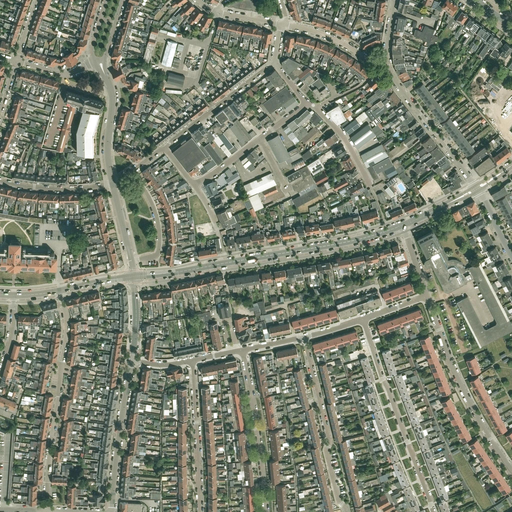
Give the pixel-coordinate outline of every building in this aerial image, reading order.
[(447,9),(452,2),(452,1),(450,0),(449,0),(445,0),(441,7),(443,8),(444,7),(447,9)] [(192,4),(188,1),(182,8),(183,9),(180,13),(179,13),(176,17),(177,18),(192,4)] [(301,1),(289,5),(288,5),(290,10),(300,7),(300,5),(302,4),(301,1)] [(399,6),(407,8),(410,9),(411,6),(408,5),(408,3),(400,1),(399,6)] [(139,8),(140,6),(128,2),(126,7),(137,10),(137,8),(138,7),(139,8)] [(450,16),(451,14),(452,15),(458,6),(455,5),(456,4),(454,2),(453,3),(452,2),(447,9),(445,12),(450,16)] [(179,20),(181,18),(183,16),(182,16),(183,16),(185,17),(195,7),(192,4),(177,18),(179,20)] [(18,9),(18,12),(25,14),(26,10),(14,5),(14,7),(18,9)] [(407,8),(399,6),(397,10),(406,13),(407,10),(412,13),(412,14),(416,15),(415,16),(420,18),(422,14),(417,12),(413,10),(410,9),(407,8)] [(94,16),(95,12),(95,11),(84,7),(83,10),(87,11),(86,14),(94,16)] [(137,10),(126,7),(125,12),(137,16),(137,14),(136,13),(137,10)] [(189,22),(190,23),(199,10),(196,8),(190,16),(192,17),(189,22)] [(199,10),(190,23),(192,24),(195,20),(197,21),(203,13),(199,10)] [(25,14),(18,12),(14,11),(13,13),(9,12),(9,14),(11,15),(23,19),(25,14)] [(306,17),(304,11),(299,12),(291,14),(292,14),(293,19),(296,18),(297,20),(301,20),(301,18),(306,17)] [(314,13),(314,15),(311,22),(316,24),(320,12),(317,11),(316,13),(314,13)] [(125,12),(124,17),(131,19),(134,20),(134,17),(135,17),(136,17),(137,16),(125,12)] [(453,17),(452,18),(448,23),(446,26),(448,28),(450,26),(452,27),(455,23),(456,23),(457,23),(458,22),(461,24),(467,16),(467,15),(465,14),(464,14),(462,12),(456,19),(453,17)] [(81,18),(92,22),(93,20),(94,16),(86,14),(85,17),(82,16),(81,18)] [(199,28),(201,29),(208,16),(204,14),(200,23),(202,24),(199,28)] [(324,16),(323,18),(320,25),(325,27),(329,15),(326,14),(325,16),(324,16)] [(14,21),(21,23),(21,24),(23,19),(11,15),(10,16),(15,18),(14,21)] [(325,27),(329,29),(333,19),(330,18),(331,16),(329,15),(325,27)] [(208,27),(212,18),(208,16),(201,29),(203,30),(206,26),(208,27)] [(395,22),(406,24),(407,18),(396,16),(395,22)] [(34,22),(47,27),(48,24),(44,23),(45,21),(42,20),(35,17),(34,22)] [(133,24),(130,22),(131,19),(124,17),(123,20),(123,21),(125,21),(124,25),(129,27),(129,26),(132,27),(133,24)] [(465,27),(468,29),(474,20),(473,20),(474,19),(472,18),(471,19),(469,17),(464,23),(463,23),(459,28),(457,31),(459,33),(463,27),(464,28),(465,27)] [(90,27),(92,22),(81,18),(80,21),(83,22),(82,25),(90,27)] [(330,29),(335,31),(338,24),(340,19),(341,19),(338,18),(337,20),(335,19),(330,29)] [(339,33),(343,35),(347,28),(349,23),(350,22),(351,19),(349,18),(346,23),(346,22),(345,25),(343,24),(342,26),(339,33)] [(339,33),(342,26),(343,24),(342,23),(343,21),(340,19),(338,24),(335,31),(339,33)] [(475,21),(474,20),(468,29),(465,32),(469,35),(468,37),(470,38),(471,36),(470,36),(473,33),(479,24),(477,22),(475,20),(475,21)] [(406,24),(395,22),(394,28),(394,29),(403,31),(405,31),(406,24)] [(343,35),(348,37),(352,28),(350,27),(351,25),(349,23),(347,28),(343,35)] [(82,31),(89,33),(91,28),(90,28),(90,27),(82,25),(80,24),(79,27),(82,28),(82,31)] [(20,29),(7,25),(7,27),(12,29),(11,31),(18,34),(20,29)] [(128,27),(129,27),(124,25),(123,29),(121,28),(120,29),(119,32),(126,34),(127,31),(131,32),(132,28),(128,27)] [(477,39),(485,28),(483,27),(483,26),(482,25),(481,25),(480,25),(475,32),(478,34),(475,38),(473,42),(474,43),(477,39)] [(429,42),(434,30),(424,26),(422,31),(415,29),(413,35),(416,36),(415,36),(429,42)] [(484,41),(485,39),(490,32),(489,32),(490,31),(488,29),(487,30),(485,28),(477,39),(479,41),(480,38),(484,41)] [(371,30),(373,35),(376,42),(380,42),(380,34),(380,32),(375,32),(373,29),(371,30)] [(367,35),(369,37),(372,44),(376,42),(373,35),(371,30),(369,32),(370,34),(367,35)] [(119,32),(117,37),(129,40),(130,39),(128,38),(129,35),(126,34),(119,32)] [(486,44),(481,51),(483,53),(495,36),(494,35),(494,34),(492,32),(491,33),(484,42),(486,44)] [(372,44),(369,37),(367,35),(366,35),(365,33),(362,34),(368,46),(372,44)] [(16,38),(4,34),(4,36),(9,38),(8,41),(15,43),(16,38)] [(368,46),(362,34),(360,35),(361,38),(358,43),(366,49),(368,46)] [(304,45),(306,37),(301,36),(299,44),(298,49),(298,51),(297,53),(299,54),(301,47),(304,48),(304,45)] [(483,53),(481,56),(483,57),(489,48),(491,49),(494,46),(499,39),(495,36),(483,53)] [(168,40),(167,44),(161,64),(171,66),(177,43),(168,40)] [(490,54),(497,60),(501,54),(505,57),(511,48),(505,43),(501,49),(500,48),(500,47),(501,46),(501,45),(500,45),(501,43),(500,42),(500,41),(500,40),(490,54)] [(322,43),(317,41),(314,48),(313,50),(315,51),(314,53),(317,54),(319,50),(322,43)] [(126,45),(116,42),(115,47),(126,50),(127,48),(125,48),(126,45)] [(148,63),(153,44),(148,42),(143,61),(148,63)] [(85,50),(86,45),(78,43),(76,50),(75,51),(80,53),(81,52),(82,49),(85,50)] [(322,54),(323,52),(326,44),(322,43),(319,50),(317,54),(319,55),(320,53),(322,54)] [(326,44),(323,52),(322,54),(324,55),(323,57),(326,58),(331,46),(326,44)] [(33,51),(30,58),(35,59),(39,47),(37,46),(35,51),(33,51)] [(332,55),(335,48),(331,46),(326,58),(325,60),(325,61),(327,62),(328,59),(329,57),(331,58),(332,55)] [(26,57),(30,58),(33,51),(25,48),(23,54),(26,54),(26,57)] [(124,53),(124,51),(114,48),(113,53),(120,55),(125,57),(126,54),(124,53)] [(42,53),(40,61),(44,62),(48,50),(46,49),(44,54),(42,53)] [(68,49),(66,50),(73,63),(78,60),(76,57),(79,55),(80,53),(75,51),(73,52),(73,51),(70,53),(68,49)] [(341,52),(337,49),(333,56),(332,58),(334,59),(332,61),(335,63),(337,59),(341,52)] [(61,59),(61,64),(62,64),(66,62),(68,66),(73,63),(66,50),(65,50),(67,54),(63,57),(63,58),(61,59)] [(46,63),(51,64),(53,57),(54,52),(51,51),(51,53),(49,52),(46,63)] [(340,63),(341,61),(345,54),(341,52),(337,59),(335,63),(337,64),(338,62),(340,63)] [(118,62),(120,55),(113,53),(111,58),(114,58),(112,62),(113,63),(118,62)] [(345,63),(349,56),(345,54),(341,61),(340,63),(342,64),(341,66),(343,67),(345,63)] [(348,68),(349,66),(350,66),(354,59),(349,56),(345,63),(343,67),(345,69),(346,67),(348,68)] [(53,57),(51,64),(55,65),(56,63),(59,64),(61,64),(61,59),(60,59),(53,57)] [(245,69),(244,70),(248,76),(252,73),(243,62),(240,57),(238,59),(245,69)] [(282,61),(282,66),(293,79),(298,76),(305,83),(299,88),(306,94),(311,89),(307,85),(314,79),(312,77),(310,74),(312,72),(313,70),(307,67),(303,70),(298,65),(300,63),(288,57),(282,61)] [(252,64),(250,66),(245,60),(243,62),(252,73),(256,70),(252,64)] [(355,60),(350,66),(349,68),(350,70),(349,71),(351,73),(354,69),(359,63),(355,60)] [(111,70),(114,75),(123,71),(127,68),(126,66),(122,68),(120,65),(119,66),(118,64),(118,62),(113,63),(113,65),(115,68),(111,70)] [(351,73),(353,75),(354,73),(356,74),(358,72),(363,65),(359,62),(359,63),(354,69),(351,73)] [(358,72),(356,74),(358,76),(357,77),(359,79),(362,75),(367,69),(367,68),(363,65),(358,72)] [(244,79),(248,76),(244,70),(242,72),(237,66),(235,67),(244,79)] [(237,75),(236,77),(240,82),(244,79),(235,67),(233,69),(237,75)] [(127,68),(123,71),(114,75),(117,81),(120,79),(122,82),(124,83),(127,79),(126,79),(125,76),(126,76),(124,73),(125,72),(125,73),(129,71),(127,69),(127,68)] [(270,79),(278,73),(275,69),(262,79),(263,81),(266,79),(267,81),(270,79)] [(362,75),(359,79),(361,80),(362,79),(363,80),(365,78),(370,72),(367,69),(362,75)] [(502,69),(497,76),(500,78),(505,71),(502,69)] [(24,79),(26,71),(22,70),(21,72),(18,71),(16,79),(20,81),(21,78),(24,79)] [(169,72),(166,82),(182,86),(185,76),(169,72)] [(236,77),(234,78),(229,72),(227,74),(236,85),(240,82),(236,77)] [(31,73),(27,85),(29,85),(29,84),(30,84),(32,84),(35,74),(31,73)] [(265,85),(267,87),(273,83),(280,77),(278,73),(270,79),(271,81),(265,85)] [(225,76),(229,81),(227,83),(232,89),(236,85),(227,74),(225,76)] [(378,79),(375,75),(367,82),(369,84),(365,87),(367,89),(378,79)] [(45,88),(47,89),(50,79),(46,77),(42,89),(44,90),(44,89),(45,88)] [(273,83),(267,87),(269,89),(274,85),(275,86),(283,80),(280,77),(273,83)] [(324,84),(319,78),(310,84),(314,89),(312,90),(320,101),(323,99),(323,98),(324,99),(327,96),(330,93),(325,87),(326,86),(325,84),(324,84)] [(127,87),(132,89),(134,81),(127,79),(124,83),(124,84),(128,85),(127,87)] [(231,90),(227,84),(224,80),(222,82),(220,79),(218,81),(227,93),(231,90)] [(378,79),(367,89),(368,90),(372,87),(374,88),(381,82),(378,79)] [(412,82),(410,80),(409,79),(402,81),(406,87),(412,82)] [(53,91),(54,91),(56,92),(60,81),(55,80),(51,92),(53,92),(53,91)] [(271,93),(273,96),(278,92),(277,91),(286,84),(283,80),(275,86),(276,88),(275,89),(274,91),(271,93)] [(220,89),(219,90),(223,96),(227,93),(218,81),(216,83),(220,89)] [(369,101),(377,94),(389,86),(386,82),(375,90),(377,92),(367,99),(368,101),(369,101)] [(418,94),(426,88),(423,83),(415,90),(418,94)] [(212,86),(210,87),(219,99),(223,96),(219,90),(217,91),(212,86)] [(262,104),(269,112),(270,114),(281,105),(286,112),(299,103),(286,86),(278,92),(273,96),(267,100),(265,101),(262,104)] [(387,94),(392,90),(389,86),(377,94),(369,101),(370,103),(381,95),(383,93),(384,94),(385,96),(387,94)] [(210,96),(215,102),(219,99),(210,87),(208,89),(212,95),(210,96)] [(421,98),(429,92),(426,88),(418,94),(421,98)] [(84,96),(81,95),(67,91),(64,99),(66,99),(67,100),(68,99),(71,100),(70,101),(79,104),(78,106),(79,106),(82,107),(86,108),(86,109),(87,106),(95,109),(96,107),(99,108),(99,109),(101,110),(104,102),(89,98),(89,97),(87,96),(84,96)] [(145,96),(146,94),(144,93),(136,91),(135,95),(134,95),(134,96),(147,99),(148,97),(145,96)] [(385,103),(396,95),(393,91),(388,94),(381,99),(382,100),(381,101),(383,103),(384,102),(385,103)] [(429,92),(421,98),(424,102),(432,96),(429,92)] [(248,102),(242,95),(238,98),(246,108),(250,105),(248,102)] [(388,108),(399,99),(396,95),(385,103),(384,102),(383,103),(381,101),(380,100),(364,112),(368,116),(371,121),(388,108)] [(29,100),(16,96),(15,101),(27,104),(29,100)] [(432,96),(424,102),(427,106),(435,100),(432,96)] [(198,97),(196,98),(205,110),(209,106),(205,101),(203,102),(198,97)] [(198,106),(197,107),(201,113),(205,110),(196,98),(194,100),(198,106)] [(247,109),(246,108),(238,98),(234,101),(240,108),(242,107),(244,110),(247,109)] [(133,100),(131,104),(144,108),(145,106),(143,105),(143,103),(133,100)] [(388,116),(403,105),(401,103),(402,102),(401,101),(400,101),(399,100),(392,106),(394,108),(388,112),(390,114),(388,116)] [(435,100),(427,106),(430,110),(438,104),(435,100)] [(27,104),(15,101),(13,105),(21,107),(21,106),(26,107),(26,108),(33,110),(34,107),(27,104)] [(233,102),(229,105),(232,109),(237,116),(241,113),(233,102)] [(190,103),(188,104),(197,116),(201,113),(197,107),(195,109),(190,103)] [(266,114),(269,112),(262,104),(262,103),(259,105),(266,114)] [(62,129),(56,150),(63,151),(64,147),(69,131),(70,128),(70,127),(76,107),(70,104),(70,105),(63,126),(62,129)] [(197,116),(188,104),(186,106),(190,112),(188,113),(193,119),(197,116)] [(338,104),(325,112),(337,124),(346,118),(344,114),(343,113),(340,107),(338,104)] [(398,115),(406,109),(403,104),(403,105),(388,116),(390,118),(392,116),(396,113),(398,115)] [(438,104),(430,110),(433,114),(441,108),(438,104)] [(21,107),(13,105),(12,110),(25,113),(25,111),(20,109),(21,107)] [(236,117),(237,116),(234,112),(233,113),(227,106),(223,110),(228,117),(230,119),(231,120),(232,120),(236,117)] [(122,108),(121,113),(133,116),(134,114),(132,113),(132,111),(122,108)] [(441,108),(433,114),(437,118),(444,112),(441,108)] [(308,118),(314,113),(312,110),(309,112),(309,111),(309,112),(307,109),(298,118),(297,117),(294,120),(299,126),(302,124),(308,118)] [(94,154),(94,135),(94,133),(94,130),(100,112),(92,111),(85,110),(84,115),(83,115),(82,122),(81,121),(80,128),(79,128),(79,133),(80,133),(79,140),(80,140),(79,147),(80,147),(79,152),(94,154)] [(187,114),(185,116),(181,110),(179,111),(188,123),(192,120),(187,114)] [(211,127),(219,136),(222,133),(219,129),(225,124),(223,121),(228,117),(223,110),(215,115),(220,121),(217,123),(216,123),(211,127)] [(401,121),(410,114),(407,110),(399,116),(398,116),(391,120),(394,124),(399,120),(400,122),(401,121)] [(444,112),(437,118),(440,122),(448,116),(446,113),(448,112),(446,110),(444,112)] [(176,113),(181,119),(179,120),(184,126),(188,123),(179,111),(176,113)] [(262,112),(260,113),(269,125),(273,122),(267,115),(265,116),(262,112)] [(260,121),(265,128),(269,125),(260,113),(257,115),(261,120),(260,121)] [(403,126),(406,124),(413,118),(410,114),(401,121),(402,123),(399,126),(401,128),(403,126)] [(19,120),(20,117),(11,115),(9,119),(25,124),(25,122),(19,120)] [(184,126),(179,120),(178,122),(173,116),(171,118),(180,129),(184,126)] [(312,122),(315,125),(322,119),(318,116),(312,122)] [(120,117),(118,122),(130,125),(131,123),(129,122),(130,120),(120,117)] [(255,117),(250,121),(254,126),(259,122),(255,117)] [(449,117),(441,124),(444,128),(452,121),(449,117)] [(180,129),(171,118),(169,119),(173,125),(171,127),(176,132),(180,129)] [(349,124),(348,122),(342,126),(348,134),(360,125),(359,123),(355,119),(349,124)] [(411,129),(418,123),(414,119),(407,124),(404,127),(403,126),(401,128),(400,129),(403,132),(409,126),(411,129)] [(293,132),(294,132),(299,126),(294,120),(293,120),(287,125),(293,132)] [(444,128),(447,132),(455,126),(454,123),(455,122),(454,120),(452,121),(444,128)] [(11,121),(10,126),(24,132),(25,129),(18,126),(19,124),(11,121)] [(170,128),(168,129),(164,123),(162,125),(171,136),(174,133),(170,128)] [(375,134),(372,130),(372,129),(372,128),(368,123),(350,137),(357,148),(367,140),(375,134)] [(294,132),(300,139),(308,132),(302,124),(299,126),(294,132)] [(372,128),(375,133),(381,129),(377,124),(375,126),(372,128)] [(457,124),(455,126),(447,132),(451,136),(459,130),(457,127),(459,126),(457,124)] [(162,134),(167,139),(171,136),(162,125),(159,126),(160,127),(158,128),(162,134)] [(199,128),(209,142),(218,136),(216,133),(213,135),(210,131),(208,132),(203,125),(199,128)] [(23,134),(24,132),(10,126),(8,130),(17,134),(20,135),(21,133),(23,134)] [(223,160),(209,142),(199,128),(192,133),(197,141),(200,138),(203,141),(204,140),(207,144),(203,146),(217,165),(223,160)] [(426,132),(422,128),(415,133),(415,132),(411,135),(403,141),(406,145),(407,145),(409,148),(413,144),(411,142),(413,140),(413,139),(417,136),(419,138),(426,132)] [(155,129),(154,131),(163,142),(167,139),(162,134),(160,135),(155,129)] [(380,138),(385,134),(382,129),(376,133),(380,138)] [(16,136),(17,134),(8,130),(7,130),(5,134),(18,139),(19,137),(16,136)] [(451,136),(454,140),(462,134),(459,130),(451,136)] [(154,131),(152,132),(151,133),(156,139),(154,140),(158,146),(163,142),(154,131)] [(323,138),(316,144),(318,147),(324,142),(325,141),(328,145),(331,143),(338,138),(335,133),(324,140),(323,138)] [(18,139),(5,134),(4,139),(14,143),(17,144),(18,142),(21,143),(22,141),(18,139)] [(207,156),(190,134),(171,150),(188,172),(196,165),(207,156)] [(462,134),(454,140),(457,144),(465,138),(462,134)] [(299,151),(297,147),(288,152),(278,135),(267,141),(279,162),(285,159),(287,164),(301,156),(301,155),(299,151)] [(388,149),(386,146),(393,140),(391,137),(382,144),(386,150),(388,149)] [(433,141),(430,137),(422,143),(425,147),(433,141)] [(457,144),(460,148),(468,142),(465,138),(457,144)] [(14,143),(4,139),(2,143),(15,148),(15,146),(13,145),(14,143)] [(428,151),(436,144),(433,141),(425,147),(418,152),(421,156),(425,152),(426,152),(428,151)] [(471,146),(463,152),(466,156),(474,150),(472,147),(478,143),(477,141),(471,146)] [(123,145),(122,153),(126,155),(130,148),(131,146),(127,144),(124,142),(122,142),(122,145),(123,145)] [(460,148),(463,152),(471,146),(468,142),(460,148)] [(17,149),(15,148),(2,143),(0,148),(10,152),(11,149),(16,151),(17,149)] [(122,153),(123,145),(122,145),(118,145),(118,144),(115,143),(114,151),(118,151),(118,153),(122,153)] [(381,144),(360,155),(367,167),(388,156),(381,144)] [(343,145),(332,152),(336,157),(347,151),(343,145)] [(426,154),(426,153),(419,158),(421,161),(416,165),(421,171),(428,166),(435,161),(434,160),(443,154),(437,146),(430,151),(426,154)] [(471,164),(478,159),(479,160),(488,153),(484,147),(484,146),(478,151),(467,159),(471,164)] [(507,156),(511,152),(510,151),(506,146),(502,150),(507,156)] [(10,153),(5,151),(0,148),(0,154),(5,156),(9,158),(10,153)] [(134,150),(130,148),(126,155),(130,158),(137,153),(140,151),(138,149),(137,150),(135,149),(134,150)] [(498,153),(502,159),(505,157),(506,157),(507,156),(502,150),(500,148),(496,151),(498,153)] [(301,155),(301,156),(302,158),(304,161),(312,155),(309,149),(301,155)] [(254,150),(250,153),(246,156),(252,163),(260,156),(256,153),(253,151),(254,150)] [(137,153),(130,158),(131,158),(133,161),(135,159),(137,162),(141,159),(137,153)] [(488,153),(479,160),(473,165),(480,174),(496,163),(488,153)] [(496,161),(497,162),(498,162),(498,163),(502,159),(498,153),(493,157),(497,161),(496,161)] [(434,168),(447,158),(444,154),(436,160),(437,161),(434,163),(435,165),(432,167),(430,169),(431,171),(434,168)] [(257,167),(260,165),(265,162),(267,161),(265,157),(263,158),(257,163),(258,164),(256,166),(257,167)] [(319,157),(307,164),(313,174),(324,167),(319,157)] [(354,165),(350,157),(342,161),(347,169),(354,165)] [(389,157),(367,168),(374,180),(379,177),(377,173),(393,164),(389,157)] [(304,161),(302,158),(292,164),(296,170),(306,165),(304,161)] [(442,168),(450,162),(447,158),(434,168),(437,172),(442,168)] [(248,160),(243,164),(245,168),(247,166),(250,171),(255,168),(248,160)] [(150,166),(148,167),(142,172),(145,176),(144,177),(156,168),(158,166),(157,164),(154,166),(152,169),(150,166)] [(200,169),(200,168),(197,165),(196,165),(188,172),(191,175),(199,169),(200,169)] [(294,190),(299,192),(315,182),(306,165),(296,170),(286,176),(294,190)] [(382,171),(386,178),(398,172),(396,169),(393,165),(384,169),(385,170),(382,171)] [(446,178),(449,182),(451,181),(459,175),(456,171),(452,173),(450,169),(452,168),(450,165),(440,172),(442,175),(445,173),(448,177),(446,178)] [(156,168),(144,177),(147,181),(154,175),(156,174),(154,172),(157,170),(160,168),(158,166),(156,168)] [(358,172),(356,168),(347,172),(344,174),(340,176),(342,178),(343,178),(345,177),(345,179),(358,172)] [(12,179),(13,174),(8,172),(6,172),(3,170),(3,171),(0,169),(0,172),(2,173),(2,172),(8,174),(7,177),(12,179)] [(399,174),(406,183),(411,179),(407,175),(406,176),(403,171),(399,174)] [(240,178),(240,177),(237,172),(225,179),(229,185),(240,178)] [(420,183),(422,185),(435,175),(433,172),(420,183)] [(276,184),(271,173),(244,185),(248,195),(249,196),(258,192),(276,184)] [(314,178),(317,183),(327,178),(324,173),(321,175),(314,178)] [(96,182),(96,179),(95,178),(98,178),(97,174),(90,175),(90,179),(88,179),(89,183),(96,182)] [(154,175),(147,181),(150,184),(162,176),(160,174),(156,177),(154,175)] [(449,182),(441,188),(445,193),(461,185),(460,181),(462,179),(459,175),(451,181),(449,182)] [(162,176),(150,184),(151,185),(151,184),(154,188),(160,183),(159,182),(164,178),(162,176)] [(394,178),(386,184),(388,187),(396,181),(394,178)] [(184,179),(176,185),(179,190),(184,187),(188,185),(184,179)] [(333,186),(336,190),(348,183),(346,179),(333,186)] [(213,182),(205,185),(207,190),(208,190),(210,195),(217,191),(215,186),(216,185),(217,184),(216,182),(215,181),(213,182)] [(511,189),(511,182),(511,181),(500,188),(491,193),(494,199),(511,189)] [(292,199),(296,207),(318,195),(315,187),(317,186),(315,182),(299,192),(300,195),(292,199)] [(363,192),(361,189),(364,188),(361,182),(355,185),(354,183),(338,191),(340,195),(347,191),(348,193),(353,190),(354,193),(356,192),(357,195),(363,192)] [(324,183),(318,186),(321,192),(327,189),(324,183)] [(261,198),(266,196),(278,190),(276,184),(258,192),(261,198)] [(1,200),(0,203),(0,207),(2,208),(4,196),(6,196),(8,188),(4,187),(3,187),(0,200),(1,200)] [(384,189),(390,195),(391,198),(394,197),(395,196),(394,194),(394,193),(388,187),(384,189)] [(157,194),(159,198),(166,195),(165,193),(173,190),(172,188),(169,189),(157,194)] [(13,190),(9,205),(11,205),(13,200),(15,201),(18,191),(13,190)] [(92,196),(94,196),(95,200),(103,198),(102,194),(99,194),(98,191),(92,193),(92,196)] [(258,192),(249,196),(249,197),(253,207),(255,211),(264,206),(261,198),(258,192)] [(377,195),(378,196),(381,203),(387,200),(383,192),(377,195)] [(215,207),(223,204),(222,200),(225,198),(222,193),(216,196),(218,199),(212,201),(215,207)] [(253,207),(249,197),(249,196),(248,195),(242,197),(247,209),(253,207)] [(499,205),(508,201),(505,196),(496,201),(499,205)] [(398,203),(397,204),(394,197),(391,198),(392,201),(398,216),(401,215),(403,214),(404,213),(400,204),(398,203)] [(103,198),(95,200),(95,201),(93,201),(93,204),(90,204),(90,207),(104,203),(103,198)] [(174,198),(161,203),(163,208),(170,204),(170,203),(175,200),(174,198)] [(294,203),(292,199),(291,198),(289,200),(289,199),(284,201),(285,207),(289,205),(290,206),(292,205),(291,205),(294,203)] [(409,198),(406,199),(411,210),(414,209),(416,208),(417,207),(414,202),(412,203),(409,198)] [(370,207),(371,209),(371,211),(374,218),(376,218),(377,218),(379,218),(379,217),(379,215),(378,215),(377,212),(378,212),(377,210),(378,210),(379,208),(378,206),(376,201),(371,202),(373,207),(370,207)] [(398,216),(392,201),(390,202),(392,209),(386,211),(385,212),(387,216),(388,216),(391,215),(393,218),(394,218),(396,217),(398,216)] [(457,210),(458,210),(460,214),(472,208),(477,206),(474,201),(457,210)] [(510,205),(508,201),(499,205),(501,210),(510,205)] [(173,212),(172,209),(170,204),(163,208),(165,212),(165,214),(173,212)] [(348,225),(349,225),(350,226),(355,225),(354,224),(352,216),(351,212),(350,205),(347,206),(348,211),(349,211),(350,215),(349,215),(349,216),(347,217),(348,225)] [(365,206),(369,220),(374,218),(371,211),(369,212),(367,205),(365,206)] [(503,214),(511,209),(511,208),(510,205),(501,210),(503,214)] [(472,208),(460,214),(461,216),(466,214),(466,215),(469,213),(468,212),(470,212),(471,214),(479,210),(477,206),(472,208)] [(228,217),(229,217),(227,212),(232,210),(230,207),(217,213),(221,221),(228,217)] [(89,215),(90,217),(106,213),(106,211),(105,208),(97,210),(95,211),(96,213),(89,215)] [(352,216),(354,224),(355,225),(358,224),(358,223),(360,222),(358,214),(357,208),(355,209),(355,211),(351,212),(352,216)] [(511,209),(503,214),(506,219),(511,215),(511,209)] [(461,217),(461,216),(460,214),(458,210),(456,211),(456,210),(454,212),(453,213),(456,220),(461,217)] [(0,212),(0,216),(28,222),(29,218),(0,212)] [(166,217),(167,221),(175,220),(177,220),(178,220),(176,212),(173,213),(173,212),(165,214),(166,217)] [(468,224),(482,217),(479,212),(472,216),(473,218),(467,221),(468,224)] [(324,214),(327,230),(333,229),(332,222),(330,223),(329,220),(329,221),(328,217),(329,217),(328,213),(324,214)] [(338,214),(339,219),(340,219),(342,228),(347,227),(347,226),(348,225),(346,217),(342,218),(342,217),(341,217),(341,213),(338,214)] [(228,217),(221,221),(223,226),(230,223),(231,225),(235,223),(237,222),(234,215),(232,216),(229,217),(228,217)] [(340,219),(339,219),(336,220),(336,218),(335,218),(335,215),(333,215),(336,228),(338,228),(339,229),(342,228),(340,219)] [(294,227),(291,228),(289,217),(286,217),(289,236),(292,236),(294,236),(295,235),(294,227)] [(311,219),(313,232),(316,232),(317,233),(320,232),(318,223),(314,224),(314,223),(313,223),(312,222),(314,221),(313,218),(311,219)] [(470,228),(474,234),(480,230),(479,227),(486,224),(484,221),(484,220),(484,219),(483,219),(483,218),(475,222),(476,225),(470,228)] [(93,228),(106,225),(105,220),(97,222),(98,224),(92,226),(93,228)] [(273,233),(274,239),(275,239),(277,239),(277,238),(280,238),(279,234),(281,234),(280,232),(281,232),(280,221),(274,222),(275,229),(272,229),(273,233)] [(263,228),(264,235),(267,234),(268,240),(270,239),(271,240),(273,239),(274,239),(273,233),(272,229),(268,230),(267,227),(263,228)] [(264,240),(263,233),(263,230),(260,230),(259,228),(256,228),(259,241),(261,241),(261,242),(264,241),(264,240)] [(91,236),(92,239),(108,235),(109,235),(108,230),(99,232),(100,234),(91,236)] [(444,290),(448,291),(464,283),(463,281),(465,281),(466,281),(475,277),(470,266),(465,269),(463,265),(460,261),(456,259),(452,259),(448,260),(442,247),(441,248),(432,231),(418,239),(419,242),(426,256),(427,255),(428,258),(426,259),(425,260),(424,262),(424,263),(425,265),(426,266),(428,266),(430,266),(432,265),(444,290)] [(482,240),(490,236),(487,231),(481,234),(480,232),(474,235),(476,237),(479,235),(482,240)] [(481,247),(482,250),(488,247),(486,244),(492,241),(490,236),(482,240),(480,242),(482,246),(481,247)] [(213,245),(213,247),(213,248),(210,248),(211,255),(212,255),(214,255),(215,254),(217,254),(216,248),(220,247),(219,238),(215,239),(216,241),(213,242),(213,245)] [(97,247),(97,249),(114,245),(113,240),(99,244),(100,246),(97,247)] [(0,266),(7,266),(9,266),(9,268),(20,268),(20,267),(22,267),(36,267),(36,268),(42,268),(57,268),(57,267),(57,256),(54,256),(46,256),(46,254),(34,253),(34,255),(21,255),(21,243),(10,242),(10,254),(0,254),(0,266)] [(392,246),(395,255),(396,256),(395,256),(401,276),(412,272),(404,251),(401,252),(398,244),(392,246)] [(387,247),(386,248),(384,249),(388,261),(390,268),(393,267),(390,256),(389,254),(392,253),(390,247),(389,247),(387,247)] [(485,252),(488,256),(498,251),(495,247),(489,250),(488,247),(482,250),(480,251),(482,254),(485,252)] [(379,250),(379,251),(378,251),(380,257),(383,256),(384,258),(385,258),(388,267),(383,269),(384,273),(391,271),(390,268),(388,261),(384,249),(382,250),(381,249),(379,250)] [(100,256),(100,259),(116,255),(116,253),(115,250),(107,252),(108,254),(100,256)] [(379,260),(376,251),(374,252),(374,251),(370,252),(373,261),(376,260),(378,265),(380,265),(379,260)] [(490,265),(496,262),(494,259),(500,256),(498,251),(488,256),(491,261),(486,264),(486,265),(487,267),(490,265)] [(363,273),(362,266),(365,265),(363,255),(362,255),(362,254),(357,256),(360,269),(361,272),(361,273),(363,273)] [(360,269),(357,256),(352,257),(352,258),(351,258),(353,264),(353,263),(353,266),(356,265),(357,270),(358,273),(359,273),(361,272),(360,269)] [(174,259),(166,258),(166,263),(168,263),(167,265),(173,266),(174,259)] [(340,267),(342,266),(343,273),(346,272),(345,266),(344,258),(339,259),(338,260),(340,267)] [(88,275),(93,274),(91,264),(88,265),(86,259),(84,259),(88,275)] [(116,266),(119,265),(117,260),(110,262),(111,267),(109,267),(109,268),(107,268),(108,271),(112,270),(117,269),(116,266)] [(333,260),(333,261),(332,261),(334,270),(337,269),(339,277),(341,276),(340,267),(338,260),(336,261),(334,260),(333,260)] [(79,278),(84,277),(84,276),(81,266),(78,267),(77,261),(75,262),(79,278)] [(325,271),(328,270),(332,289),(335,288),(334,279),(331,279),(331,276),(332,275),(329,262),(327,262),(326,261),(324,262),(324,263),(325,271)] [(503,261),(503,262),(497,265),(496,262),(490,265),(492,267),(494,272),(495,272),(498,270),(506,266),(503,261)] [(66,264),(69,279),(74,278),(72,269),(69,269),(67,264),(66,264)] [(319,277),(318,278),(317,273),(315,264),(313,265),(312,264),(310,264),(310,265),(309,265),(311,274),(314,273),(315,282),(319,281),(319,278),(319,277)] [(309,282),(312,282),(311,274),(309,265),(307,266),(307,265),(303,265),(303,266),(305,276),(308,275),(309,282)] [(298,266),(293,267),(295,275),(296,279),(296,281),(300,281),(304,280),(303,274),(302,274),(301,267),(298,267),(298,266)] [(509,320),(508,317),(506,314),(482,266),(474,270),(482,286),(481,287),(500,324),(509,320)] [(498,280),(504,277),(502,274),(508,271),(506,266),(498,270),(494,272),(497,277),(498,280)] [(292,280),(296,279),(295,275),(293,267),(290,267),(290,268),(287,269),(288,276),(287,276),(288,282),(288,284),(293,283),(292,280)] [(287,276),(286,276),(285,269),(283,270),(283,269),(278,269),(280,279),(284,278),(285,282),(288,282),(287,276)] [(221,274),(219,275),(216,276),(218,285),(219,287),(221,286),(221,284),(225,283),(223,274),(221,275),(221,274)] [(260,283),(260,282),(258,274),(253,275),(254,283),(257,282),(257,284),(258,283),(259,290),(262,289),(261,282),(260,283)] [(249,290),(247,276),(240,277),(242,285),(245,284),(245,286),(246,286),(246,289),(248,289),(248,290),(249,290)] [(505,279),(504,277),(498,280),(502,287),(506,285),(511,282),(511,277),(511,276),(505,279)] [(235,287),(234,278),(228,279),(229,287),(232,286),(233,292),(236,292),(235,287)] [(205,294),(204,291),(201,279),(196,280),(198,287),(200,287),(202,294),(205,294)] [(404,285),(407,293),(414,291),(411,282),(404,285)] [(511,282),(506,285),(502,287),(506,295),(511,292),(510,289),(511,288),(511,282)] [(180,302),(178,297),(176,284),(171,285),(173,294),(176,294),(177,303),(180,302)] [(397,287),(400,296),(407,293),(404,285),(397,287)] [(389,290),(392,299),(400,296),(397,287),(389,290)] [(375,305),(381,303),(377,290),(371,292),(375,305)] [(382,293),(385,301),(392,299),(389,290),(382,293)] [(300,292),(298,293),(300,300),(307,298),(307,295),(306,292),(301,293),(300,292)] [(375,305),(371,292),(365,294),(369,307),(375,305)] [(97,309),(94,293),(88,294),(90,302),(93,301),(95,309),(97,309)] [(369,307),(365,294),(360,296),(364,309),(369,307)] [(86,311),(82,296),(80,296),(77,297),(79,305),(81,304),(82,310),(83,310),(83,312),(86,311)] [(364,309),(360,296),(354,298),(358,311),(364,309)] [(75,314),(72,298),(66,300),(68,307),(71,307),(72,313),(72,312),(73,315),(75,314)] [(354,298),(343,302),(342,299),(336,301),(337,304),(336,304),(340,317),(358,311),(354,298)] [(460,300),(457,301),(476,340),(486,336),(482,329),(479,331),(478,328),(481,326),(471,306),(465,309),(460,300)] [(49,320),(51,320),(47,304),(42,305),(44,315),(47,314),(49,320)] [(258,305),(259,308),(261,308),(262,314),(266,313),(264,304),(258,305)] [(331,319),(338,317),(336,309),(328,311),(331,319)] [(413,311),(416,320),(423,317),(420,309),(413,311)] [(321,313),(323,321),(331,319),(328,311),(321,313)] [(413,311),(406,314),(409,322),(416,320),(413,311)] [(316,323),(323,321),(321,313),(314,315),(316,323)] [(399,316),(402,325),(409,322),(406,314),(399,316)] [(35,332),(35,329),(35,326),(38,326),(38,324),(40,324),(41,317),(40,315),(38,316),(33,316),(33,332),(35,332)] [(306,317),(309,325),(316,323),(314,315),(306,317)] [(399,316),(392,319),(395,327),(402,325),(399,316)] [(299,319),(302,327),(309,325),(306,317),(299,319)] [(294,329),(302,327),(299,319),(292,321),(294,329)] [(392,319),(384,322),(388,330),(395,327),(392,319)] [(388,330),(384,322),(377,324),(380,333),(388,330)] [(251,327),(237,332),(239,337),(253,332),(251,327)] [(241,343),(247,341),(252,339),(256,338),(256,341),(265,339),(265,337),(264,333),(256,335),(256,331),(253,332),(239,337),(241,343)] [(349,333),(351,342),(359,340),(356,331),(349,333)] [(341,335),(344,344),(351,342),(349,333),(341,335)] [(337,346),(344,344),(341,335),(334,337),(337,346)] [(423,346),(431,342),(428,335),(420,339),(423,346)] [(203,342),(200,343),(199,337),(196,338),(200,353),(204,352),(203,342)] [(327,339),(330,348),(337,346),(334,337),(327,339)] [(190,355),(195,354),(193,345),(190,345),(189,339),(186,340),(190,355)] [(322,350),(330,348),(327,339),(320,342),(322,350)] [(183,347),(180,347),(179,341),(177,342),(180,357),(185,356),(183,347)] [(322,350),(320,342),(313,344),(315,352),(322,350)] [(425,353),(434,349),(431,342),(423,346),(425,353)] [(13,350),(25,353),(32,355),(33,351),(26,349),(26,351),(23,350),(19,348),(20,345),(15,343),(14,344),(13,347),(14,347),(13,350)] [(300,354),(300,351),(297,352),(296,347),(291,348),(293,356),(298,355),(300,354)] [(425,353),(428,360),(436,356),(434,349),(425,353)] [(17,355),(24,356),(25,353),(13,350),(12,353),(11,353),(10,355),(11,355),(11,356),(16,358),(17,355)] [(431,367),(439,363),(436,356),(428,360),(431,367)] [(469,367),(478,364),(475,356),(466,360),(469,367)] [(361,359),(362,365),(369,363),(367,357),(361,359)] [(236,359),(231,360),(232,369),(238,367),(237,366),(239,365),(239,362),(237,363),(236,359)] [(5,368),(15,371),(16,367),(16,366),(7,363),(5,368)] [(431,367),(434,374),(442,370),(439,363),(431,367)] [(472,374),(480,371),(478,364),(469,367),(472,374)] [(13,378),(15,378),(16,379),(17,376),(14,375),(15,371),(5,368),(3,374),(13,376),(13,378)] [(180,368),(174,369),(176,377),(183,376),(182,368),(180,369),(180,368)] [(171,378),(176,377),(174,369),(169,370),(169,371),(167,371),(168,376),(170,375),(171,378)] [(434,374),(437,381),(445,377),(442,370),(434,374)] [(14,382),(15,378),(13,378),(13,376),(3,374),(2,379),(11,381),(14,382)] [(366,376),(368,382),(375,380),(373,374),(366,376)] [(403,379),(401,374),(395,376),(397,382),(403,379)] [(470,380),(473,387),(481,383),(478,376),(470,380)] [(437,381),(439,388),(448,384),(445,377),(437,381)] [(237,378),(232,379),(232,381),(230,381),(230,386),(239,384),(237,378)] [(405,385),(403,379),(397,382),(399,387),(405,385)] [(473,387),(477,394),(485,389),(481,383),(473,387)] [(239,384),(230,386),(231,390),(228,390),(228,393),(238,391),(240,391),(239,384)] [(448,384),(439,388),(442,395),(451,391),(448,384)] [(407,391),(405,385),(399,387),(401,393),(407,391)] [(489,396),(485,389),(477,394),(481,400),(489,396)] [(410,396),(407,391),(401,393),(403,399),(410,396)] [(7,398),(4,405),(9,407),(12,400),(13,397),(14,398),(14,397),(15,395),(12,394),(12,396),(8,395),(7,398)] [(377,401),(376,396),(369,398),(366,399),(368,404),(371,403),(377,401)] [(481,400),(484,407),(492,402),(489,396),(481,400)] [(12,400),(9,407),(14,409),(18,399),(14,397),(14,398),(13,397),(12,400)] [(441,401),(445,408),(453,404),(449,397),(441,401)] [(239,398),(229,399),(230,403),(227,404),(227,406),(240,404),(239,398)] [(413,405),(413,404),(410,399),(404,401),(406,407),(413,405)] [(278,401),(265,403),(266,409),(276,408),(275,404),(279,403),(278,401)] [(484,407),(488,413),(496,409),(492,402),(484,407)] [(445,408),(448,415),(456,410),(453,404),(445,408)] [(415,410),(413,405),(406,407),(408,413),(415,410)] [(488,413),(491,420),(499,416),(496,409),(488,413)] [(229,418),(242,416),(241,410),(231,412),(232,415),(229,416),(229,418)] [(374,412),(376,418),(382,416),(380,410),(374,412)] [(417,416),(415,410),(408,413),(411,418),(417,416)] [(460,417),(456,410),(448,415),(452,421),(460,417)] [(280,413),(267,415),(268,422),(278,420),(277,416),(281,416),(280,413)] [(382,416),(376,418),(378,424),(384,422),(382,416)] [(419,421),(417,416),(411,418),(413,424),(419,421)] [(491,420),(495,427),(503,422),(499,416),(491,420)] [(452,421),(456,428),(464,424),(460,417),(452,421)] [(378,424),(380,430),(386,427),(384,422),(378,424)] [(507,429),(503,422),(495,427),(499,433),(507,429)] [(231,428),(231,431),(244,429),(243,423),(234,424),(234,428),(231,428)] [(422,430),(420,424),(414,426),(416,432),(422,430)] [(456,428),(459,435),(467,430),(464,424),(456,428)] [(380,430),(382,435),(388,433),(386,427),(380,430)] [(463,441),(471,437),(467,430),(459,435),(463,441)] [(418,438),(420,443),(427,441),(430,440),(428,434),(424,435),(418,438)] [(391,442),(389,436),(383,438),(385,444),(391,442)] [(473,450),(481,445),(477,439),(469,444),(473,450)] [(429,447),(427,441),(420,443),(422,449),(429,447)] [(394,447),(391,442),(385,444),(387,450),(394,447)] [(485,451),(481,445),(473,450),(478,456),(485,451)] [(387,456),(389,455),(396,453),(394,447),(387,450),(385,451),(387,456)] [(429,449),(423,451),(425,457),(432,455),(434,454),(432,448),(430,449),(429,449)] [(489,457),(485,451),(478,456),(482,462),(489,457)] [(398,458),(396,453),(389,455),(392,461),(398,458)] [(482,462),(486,469),(494,464),(489,457),(482,462)] [(393,464),(395,469),(401,467),(399,461),(393,464)] [(498,470),(494,464),(486,469),(490,475),(498,470)] [(436,466),(430,468),(432,474),(442,470),(440,465),(436,466)] [(395,469),(397,475),(404,472),(401,467),(395,469)] [(490,475),(495,481),(502,476),(498,470),(490,475)] [(406,478),(404,472),(397,475),(400,480),(406,478)] [(433,477),(435,482),(441,480),(439,474),(433,477)] [(506,482),(502,476),(495,481),(499,487),(506,482)] [(409,483),(406,478),(400,480),(402,486),(409,483)] [(435,482),(437,488),(443,486),(446,485),(444,479),(441,480),(435,482)] [(503,494),(511,489),(506,482),(499,487),(503,494)] [(356,484),(350,486),(352,492),(358,490),(357,487),(360,487),(360,486),(359,486),(359,484),(356,484)] [(403,489),(406,495),(412,492),(410,486),(403,489)] [(443,486),(437,488),(439,494),(446,491),(443,486)] [(394,511),(392,511),(396,511),(396,510),(397,510),(396,507),(395,507),(392,502),(392,501),(388,491),(385,493),(385,494),(379,497),(380,498),(376,501),(381,509),(383,509),(384,511),(387,511),(393,509),(394,511)] [(448,497),(446,491),(439,494),(441,499),(448,497)] [(406,495),(408,500),(414,497),(412,492),(406,495)] [(92,503),(97,503),(98,495),(93,495),(93,498),(90,497),(89,502),(92,502),(92,503)] [(98,495),(97,503),(103,503),(105,503),(105,498),(102,498),(102,495),(98,495)] [(414,497),(408,500),(410,506),(417,503),(414,497)] [(447,507),(447,506),(445,501),(439,503),(441,509),(447,507)] [(141,511),(141,503),(120,502),(119,511),(141,511)] [(419,508),(417,503),(410,506),(413,511),(419,508)]
